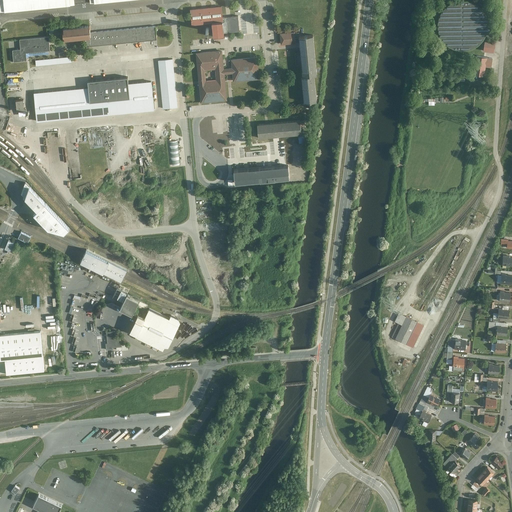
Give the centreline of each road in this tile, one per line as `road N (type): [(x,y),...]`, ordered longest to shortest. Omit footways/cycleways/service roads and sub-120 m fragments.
road 1 (tertiary): [(369,0),(324,352)]
road 2 (unclassified): [(324,352),(0,383)]
road 3 (unclassified): [(263,0),(272,107),(200,115),(197,142)]
road 4 (unclassified): [(0,19),(190,0)]
